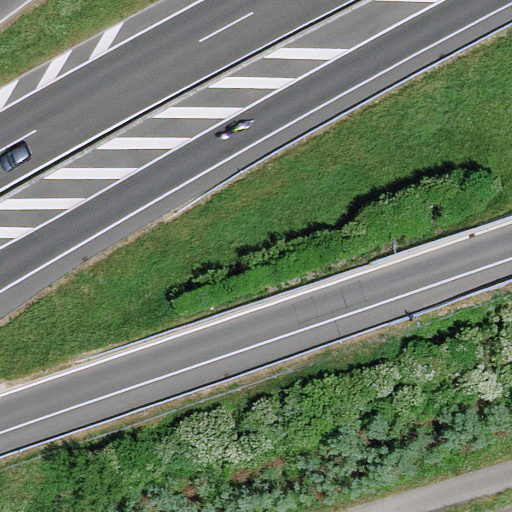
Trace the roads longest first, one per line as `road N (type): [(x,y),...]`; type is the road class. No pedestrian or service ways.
road 1 (motorway): [(0,418),(511,243)]
road 2 (motorway): [(0,265),(244,120),(470,0)]
road 3 (motorway): [(257,0),(0,148)]
road 4 (track): [(511,469),(382,511)]
